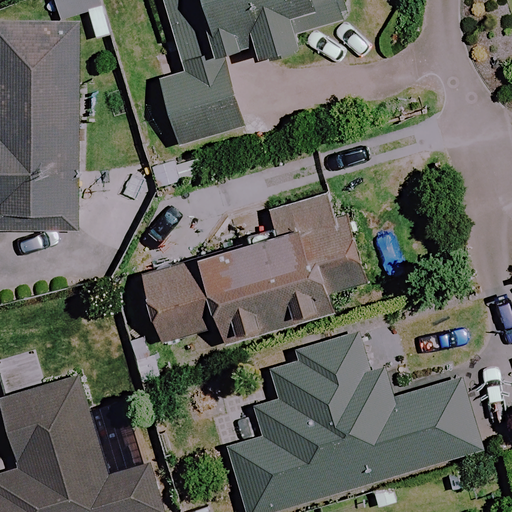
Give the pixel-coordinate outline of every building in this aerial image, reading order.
[(99,0),(54,0),(58,13),(100,2),(99,0)] [(265,68),(313,53),(307,35),(346,23),(339,0),(169,0),(191,71),(166,79),(186,143),(251,122),(230,54),(258,45),(265,68)] [(83,28),(0,27),(0,232),(81,233),(83,28)] [(377,280),(349,189),(275,211),(282,233),(149,274),(169,341),(222,325),(228,344),(335,311),(330,295),(377,280)] [(365,335),(293,355),(295,362),(273,368),(280,395),(254,402),(257,415),(228,423),(251,511),(277,511),(485,456),(463,376),(382,398),(365,335)] [(115,477),(86,379),(43,391),(33,357),(0,366),(0,383),(29,482),(0,491),(0,511),(168,511),(155,465),(115,477)]
